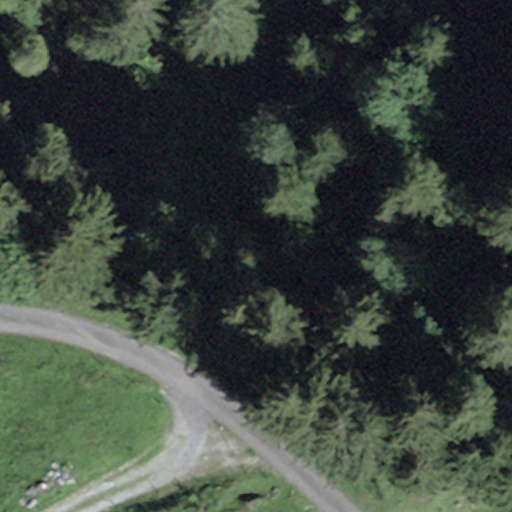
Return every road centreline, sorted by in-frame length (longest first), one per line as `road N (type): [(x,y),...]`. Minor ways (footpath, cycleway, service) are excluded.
road 1 (track): [(0,319),(52,325),(158,366),(330,511)]
road 2 (track): [(69,511),(179,460),(226,419)]
